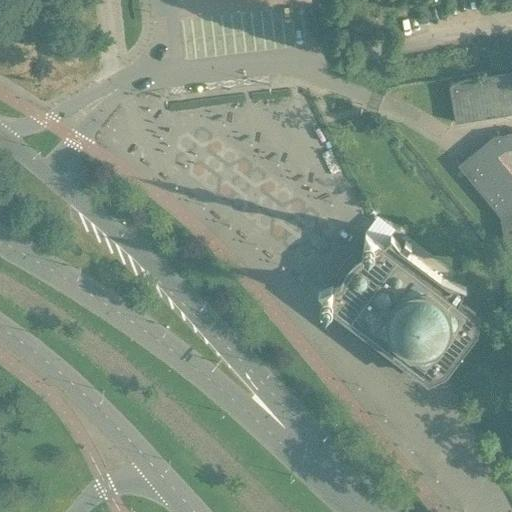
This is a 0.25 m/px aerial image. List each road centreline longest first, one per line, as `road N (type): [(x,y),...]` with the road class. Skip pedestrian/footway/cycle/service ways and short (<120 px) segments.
road 1 (tertiary): [(372,509),(148,263),(38,166)]
road 2 (secondary): [(372,509),(147,331),(0,240)]
road 3 (secondary): [(0,327),(78,388),(168,484)]
road 4 (residential): [(38,166),(70,122),(116,86),(165,72)]
road 5 (residential): [(165,72),(291,63)]
